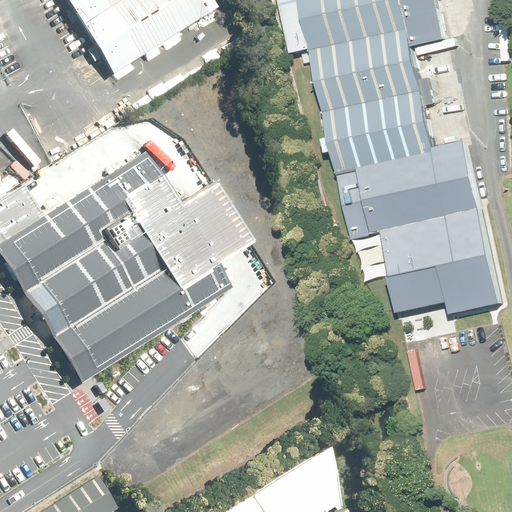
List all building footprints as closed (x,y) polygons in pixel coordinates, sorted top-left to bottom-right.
[(57,0),(102,72),(206,9),(200,0),(57,0)] [(399,0),(300,0),(337,169),(432,149),(399,0)] [(224,110),(212,94),(179,117),(191,133),(224,110)] [(463,142),(337,169),(351,235),(382,229),(477,208),(463,142)] [(218,281),(133,148),(32,210),(18,184),(0,194),(0,261),(73,373),(218,281)] [(497,301),(477,208),(382,229),(400,308),(441,299),(444,312),(497,301)] [(326,511),(343,502),(315,455),(222,511),(326,511)] [(108,511),(85,474),(23,511),(108,511)]
